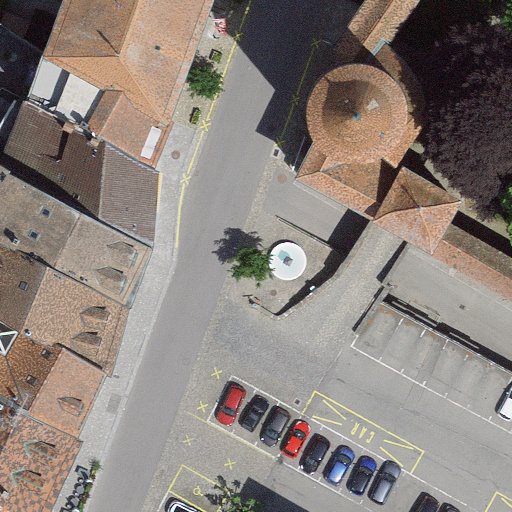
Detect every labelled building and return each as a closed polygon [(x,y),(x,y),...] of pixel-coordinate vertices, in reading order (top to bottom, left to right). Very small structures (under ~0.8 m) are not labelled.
[(204,0),(70,0),(50,55),(161,120),(204,0)] [(426,114),(426,100),(420,84),(406,62),(389,45),(419,0),(366,0),(346,31),(325,59),(315,86),(309,97),(307,115),(309,131),(314,142),(296,180),(511,299),(511,258),(451,224),(461,202),(423,179),(399,165),(424,128),(426,114)] [(0,88),(144,166),(161,120),(50,55),(0,25),(0,88)] [(0,162),(149,247),(151,171),(144,166),(0,88),(0,162)] [(0,239),(122,306),(149,247),(0,162),(0,239)] [(0,314),(104,370),(122,306),(0,239),(0,314)] [(0,396),(73,435),(104,370),(0,314),(0,396)] [(71,448),(73,435),(0,396),(0,506),(11,511),(39,511),(53,486),(71,448)]
